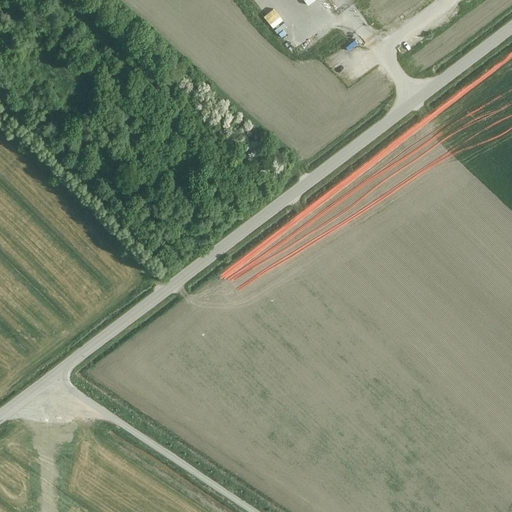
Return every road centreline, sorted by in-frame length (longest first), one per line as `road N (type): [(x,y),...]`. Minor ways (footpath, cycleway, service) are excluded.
road 1 (unclassified): [(53,377),(511,30)]
road 2 (unclassified): [(253,511),(53,377)]
